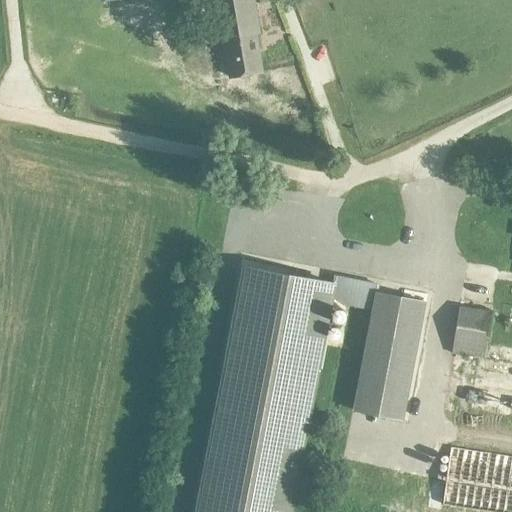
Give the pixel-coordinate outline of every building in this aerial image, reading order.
[(254,0),(212,0),(220,40),(225,39),(231,77),(262,72),(256,35),(260,34),(254,0)] [(249,264),(198,511),(286,511),(333,281),(249,264)] [(347,279),(347,285),(337,285),(338,302),(360,301),(359,279),(347,279)] [(427,301),(379,292),(356,414),(403,423),(427,301)] [(461,306),(454,354),(486,358),(493,311),(461,306)] [(511,511),(511,381),(440,373),(422,511),(511,511)] [(350,417),(347,434),(364,436),(366,419),(350,417)]
